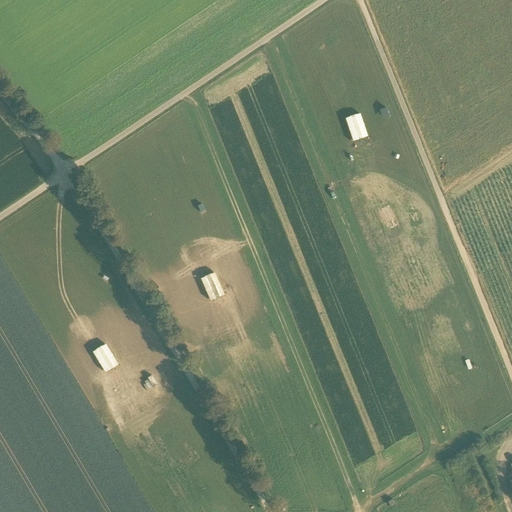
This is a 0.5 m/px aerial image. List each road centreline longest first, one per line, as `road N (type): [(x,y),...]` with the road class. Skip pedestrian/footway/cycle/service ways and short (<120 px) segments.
road 1 (track): [(0,90),(67,171),(269,511)]
road 2 (track): [(360,0),(511,371)]
road 3 (track): [(323,0),(0,217)]
